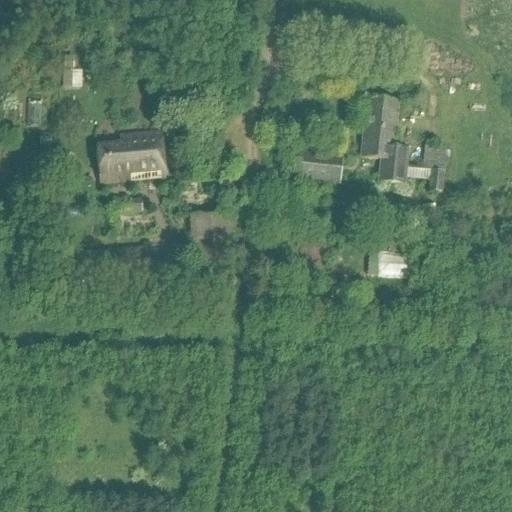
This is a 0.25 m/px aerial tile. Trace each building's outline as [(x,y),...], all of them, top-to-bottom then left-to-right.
[(397,105),(363,102),(357,160),(379,163),(377,186),(403,189),(408,150),(392,149),(397,105)] [(165,180),(161,135),(121,139),(122,148),(99,150),(102,185),(165,180)] [(445,150),(423,148),(421,170),(428,170),(426,194),(441,195),(445,150)] [(342,158),(292,152),(289,182),(339,188),(342,158)] [(142,215),(140,201),(110,204),(111,218),(142,215)] [(234,240),(233,217),(188,219),(189,242),(234,240)] [(148,287),(145,249),(76,255),(79,293),(148,287)]
